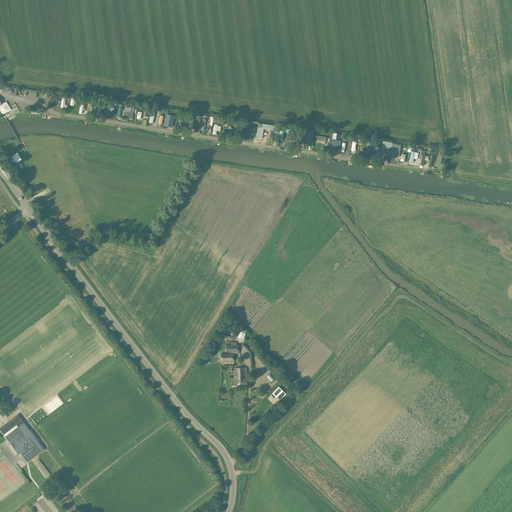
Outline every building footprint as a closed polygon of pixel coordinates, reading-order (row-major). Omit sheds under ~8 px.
[(0,101),(0,111),(2,114),(11,110),(7,101),(1,104),(0,101)] [(124,111),(129,111),(128,118),(133,118),(134,108),(125,107),(124,111)] [(165,115),(164,127),(173,127),(173,115),(165,115)] [(216,135),(216,131),(220,131),(221,125),(213,124),(212,134),(216,135)] [(317,135),(316,142),(329,146),(331,138),(317,135)] [(373,144),(367,143),(366,154),(370,154),(371,147),(380,149),(381,143),(374,141),(373,144)] [(383,141),(382,147),(391,149),(393,143),(383,141)] [(243,340),(246,331),(240,329),(237,338),(243,340)] [(234,362),(234,354),(220,355),(220,363),(234,362)] [(246,379),(246,368),(234,368),(234,386),(247,386),(248,379),(246,379)] [(278,387),(272,393),(280,401),(286,394),(278,387)] [(22,420),(18,414),(0,427),(0,430),(9,442),(6,445),(15,457),(20,453),(27,463),(43,450),(43,448),(38,441),(38,440),(31,431),(30,431),(25,424),(22,423),(21,422),(22,420)]
